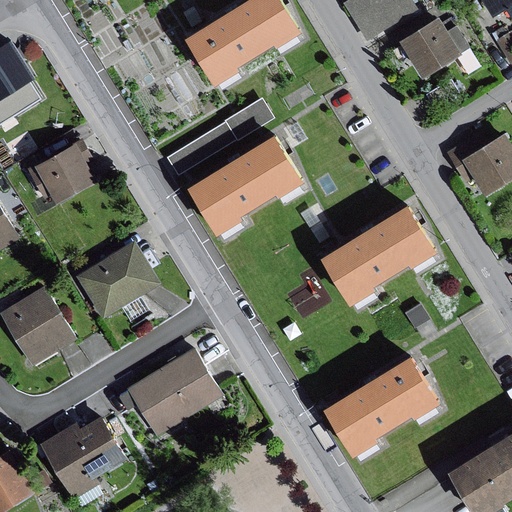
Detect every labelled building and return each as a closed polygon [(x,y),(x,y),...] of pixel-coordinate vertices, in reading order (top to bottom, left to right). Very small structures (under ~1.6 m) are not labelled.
[(277,0),(243,0),(183,38),(212,83),(217,80),(222,88),(241,76),(236,69),(278,42),(283,50),(297,41),(293,36),(298,32),(277,0)] [(412,0),(345,0),(343,2),(366,38),(416,6),(412,0)] [(511,0),(480,0),(490,14),(502,6),(511,18),(511,17),(511,0)] [(192,5),(181,11),(188,24),(198,18),(192,5)] [(435,14),(395,38),(417,75),(454,53),(466,45),(453,23),(444,29),(435,14)] [(494,31),(498,38),(509,31),(504,24),(494,31)] [(498,38),(496,40),(510,62),(511,60),(511,32),(511,30),(509,31),(498,38)] [(19,40),(0,51),(0,126),(0,127),(46,99),(36,83),(43,78),(19,40)] [(479,65),(466,45),(454,53),(459,61),(466,73),(479,65)] [(450,78),(425,94),(432,106),(457,91),(450,78)] [(260,96),(223,119),(235,139),(272,116),(260,96)] [(235,139),(223,119),(209,128),(165,155),(177,175),(235,139)] [(295,122),(287,126),(297,143),(305,138),(295,122)] [(475,133),(445,152),(465,181),(472,177),(482,194),(511,174),(511,145),(501,129),(481,142),(475,133)] [(273,134),(188,187),(214,230),(220,226),(225,235),(244,224),(239,216),(281,190),(286,197),(300,189),(296,183),(301,180),(273,134)] [(84,140),(32,169),(49,198),(58,193),(65,205),(107,182),(84,140)] [(0,195),(0,245),(1,245),(4,251),(25,239),(0,195)] [(405,200),(319,254),(351,305),(358,300),(362,307),(380,297),(376,291),(417,265),(420,270),(435,261),(433,257),(438,254),(405,200)] [(309,206),(299,213),(308,226),(318,220),(309,206)] [(319,221),(309,228),(319,242),(329,236),(319,221)] [(139,242),(81,277),(107,319),(125,309),(146,296),(165,284),(139,242)] [(49,287),(7,314),(40,366),(83,339),(49,287)] [(153,309),(146,296),(125,309),(132,321),(153,309)] [(419,302),(404,312),(415,328),(429,318),(419,302)] [(293,321),(281,328),(287,339),(299,332),(293,321)] [(222,392),(193,345),(127,386),(128,388),(116,395),(126,411),(137,405),(155,434),(222,392)] [(406,357),(321,410),(350,455),(355,452),(361,461),(380,449),(375,441),(417,415),(422,422),(435,414),(432,408),(437,405),(406,357)] [(125,455),(99,412),(76,425),(73,420),(38,440),(72,497),(98,482),(93,474),(125,455)] [(511,430),(448,469),(473,511),(504,511),(509,510),(503,500),(511,494),(511,430)] [(5,447),(0,449),(0,505),(30,487),(5,447)] [(42,468),(31,475),(38,488),(50,481),(42,468)]
